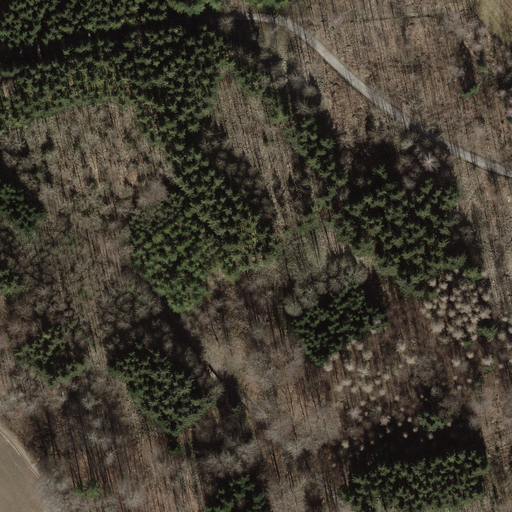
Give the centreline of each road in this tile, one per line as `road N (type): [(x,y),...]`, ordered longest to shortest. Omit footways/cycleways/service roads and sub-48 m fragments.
road 1 (track): [(0,168),(109,253),(345,511)]
road 2 (track): [(285,18),(185,20),(0,57)]
road 3 (track): [(285,18),(413,124),(511,170)]
road 4 (track): [(467,0),(445,13),(285,18)]
